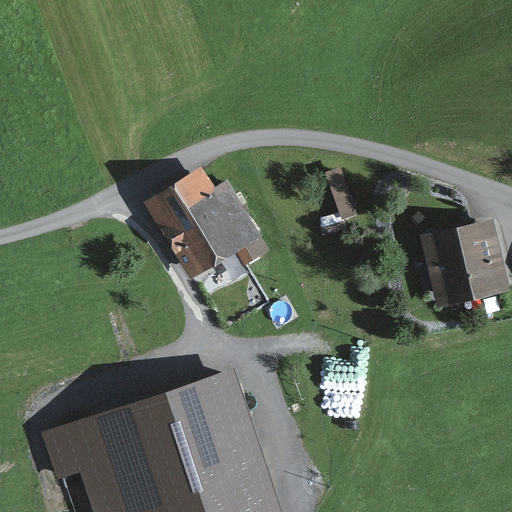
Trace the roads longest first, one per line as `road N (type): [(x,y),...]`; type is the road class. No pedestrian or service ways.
road 1 (unclassified): [(0,237),(76,215),(211,148),(264,138),(361,148),(511,195)]
road 2 (track): [(295,511),(321,464),(328,410),(319,350),(293,334),(246,345)]
